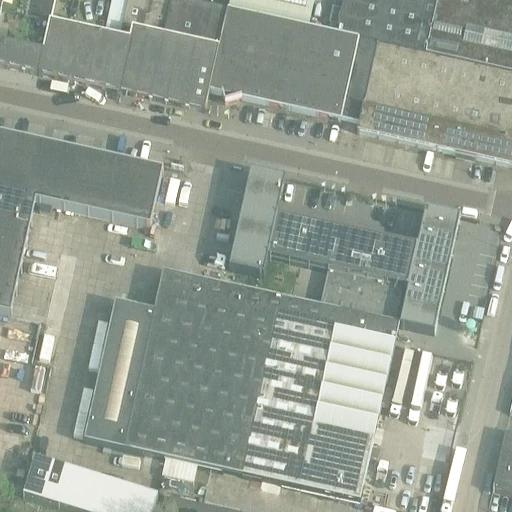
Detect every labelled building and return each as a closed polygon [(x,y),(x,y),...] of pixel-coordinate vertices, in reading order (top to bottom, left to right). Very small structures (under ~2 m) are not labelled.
[(0,0),(0,15),(50,26),(55,0),(0,0)] [(165,41),(174,1),(169,0),(129,0),(122,31),(136,34),(165,41)] [(230,0),(228,11),(309,29),(315,0),(230,0)] [(345,0),(338,38),(379,47),(466,66),(511,76),(511,6),(481,0),(345,0)] [(210,95),(228,13),(174,1),(165,41),(136,34),(122,97),(205,115),(210,95)] [(210,95),(223,98),(225,107),(242,102),(361,128),(379,47),(338,38),(228,13),(210,95)] [(0,15),(0,69),(122,97),(136,34),(122,31),(120,42),(50,26),(0,15)] [(466,66),(379,47),(361,128),(359,137),(446,156),(466,66)] [(446,156),(500,168),(511,170),(511,76),(466,66),(446,156)] [(146,231),(146,232),(150,232),(163,175),(0,138),(0,317),(11,320),(36,207),(146,231)] [(251,175),(229,273),(263,281),(268,262),(277,219),(285,183),(251,175)] [(417,250),(399,330),(400,330),(434,338),(460,220),(448,218),(431,214),(425,213),(417,250)] [(114,308),(83,445),(122,454),(122,455),(360,508),(400,330),(399,330),(417,250),(415,249),(415,250),(280,220),(280,219),(277,219),(268,262),(271,263),(271,261),(329,275),(320,312),(162,277),(153,317),(114,308)] [(511,438),(506,437),(493,495),(511,499),(511,438)] [(35,462),(23,499),(64,511),(154,511),(158,500),(35,462)] [(215,511),(170,502),(167,511),(215,511)]
